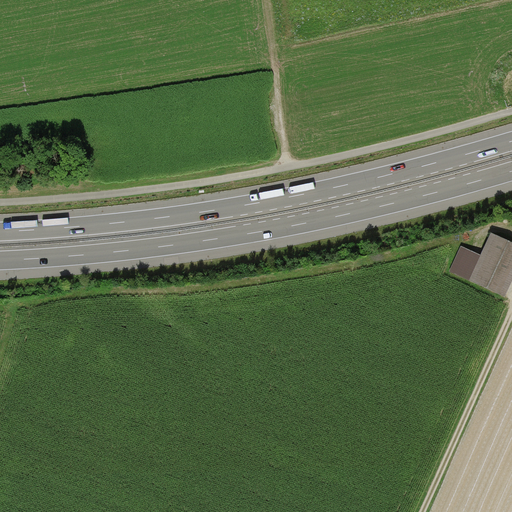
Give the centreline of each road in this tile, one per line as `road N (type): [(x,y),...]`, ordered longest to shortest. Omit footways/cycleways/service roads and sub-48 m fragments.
road 1 (track): [(0,203),(285,169),(511,111)]
road 2 (motorway): [(511,140),(269,199),(0,231)]
road 3 (motorway): [(0,261),(270,230),(511,171)]
road 4 (track): [(422,511),(511,311)]
road 5 (track): [(285,169),(264,0)]
